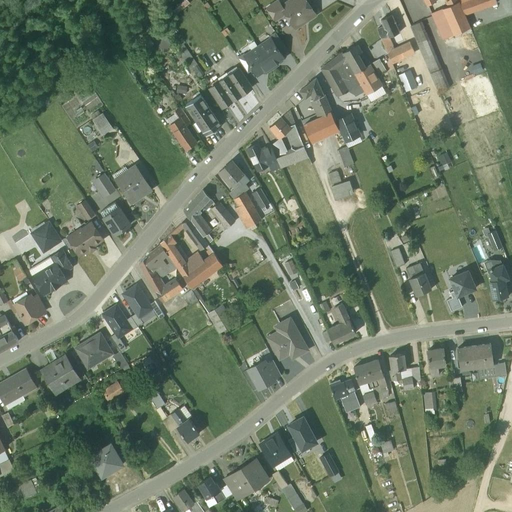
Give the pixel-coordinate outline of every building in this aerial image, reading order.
[(184,0),(177,5),(180,10),(191,2),(189,0),(184,0)] [(278,0),(276,0),(266,7),(275,20),(286,13),(284,10),(285,9),(278,0)] [(300,0),(285,10),(285,9),(284,10),(286,13),(295,27),(316,14),(306,0),(300,0)] [(415,0),(400,0),(412,21),(424,15),(415,0)] [(458,0),(449,4),(443,7),(455,33),(470,26),(458,0)] [(497,1),(496,0),(460,0),(465,12),(497,1)] [(455,33),(443,7),(431,12),(443,38),(455,33)] [(392,14),(381,19),(384,25),(377,28),(382,37),(388,34),(388,35),(399,31),(392,14)] [(421,20),(410,25),(418,41),(427,37),(428,37),(421,20)] [(285,45),(276,32),(270,36),(271,38),(271,37),(279,49),(285,45)] [(388,34),(382,37),(388,51),(394,48),(392,43),(388,35),(388,34)] [(271,38),(258,46),(272,67),(277,63),(278,60),(284,56),(279,49),(271,37),(271,38)] [(427,37),(418,41),(420,47),(429,43),(427,37)] [(165,51),(171,44),(164,38),(158,45),(165,51)] [(394,48),(388,51),(392,61),(415,50),(410,41),(402,44),(394,48)] [(183,43),(177,47),(191,68),(197,64),(183,43)] [(357,43),(343,51),(351,65),(355,71),(365,65),(358,53),(361,51),(357,43)] [(429,43),(420,47),(431,72),(440,68),(429,43)] [(246,54),(245,55),(253,67),(257,73),(263,69),(267,70),(272,67),(258,46),(246,54)] [(341,53),(322,67),(322,68),(337,95),(344,91),(345,92),(346,91),(345,91),(356,85),(353,79),(352,79),(345,83),(339,72),(347,68),(346,67),(351,65),(343,51),(341,53)] [(245,53),(238,57),(247,70),(253,67),(245,55),(246,54),(245,53)] [(383,57),(388,70),(393,67),(388,55),(383,57)] [(379,57),(372,61),(379,73),(386,69),(379,57)] [(396,65),(406,61),(404,57),(395,62),(396,65)] [(396,67),(399,73),(410,68),(407,61),(396,67)] [(365,65),(355,71),(357,76),(366,91),(381,83),(370,63),(365,65)] [(347,68),(339,72),(345,83),(352,79),(353,79),(357,76),(355,71),(351,65),(346,67),(347,68)] [(440,68),(431,72),(438,90),(449,85),(441,67),(440,68)] [(251,87),(238,68),(229,74),(242,93),(251,87)] [(410,69),(399,74),(406,90),(417,85),(410,69)] [(242,93),(229,74),(220,81),(232,99),(242,93)] [(316,77),(299,90),(305,97),(311,92),(314,99),(323,94),(316,77)] [(232,99),(220,81),(211,87),(223,105),(232,99)] [(199,91),(191,96),(193,99),(201,94),(199,91)] [(193,99),(186,103),(207,134),(221,125),(201,94),(193,99)] [(323,94),(314,99),(321,116),(331,111),(323,94)] [(191,121),(181,106),(176,110),(180,116),(185,125),(191,121)] [(174,107),(164,114),(170,123),(180,116),(176,110),(174,107)] [(290,108),(281,116),(289,125),(295,123),(290,108)] [(311,141),(322,136),(339,129),(331,111),(321,116),(319,117),(314,119),(308,122),(303,124),(311,141)] [(103,112),(94,119),(104,134),(113,127),(103,112)] [(317,112),(306,117),(308,122),(314,119),(319,117),(317,112)] [(336,119),(345,139),(359,133),(351,113),(336,119)] [(180,116),(170,123),(187,148),(196,142),(185,125),(180,116)] [(291,128),(289,125),(281,116),(269,127),(279,138),(286,132),(291,128)] [(304,145),(295,123),(289,125),(291,128),(286,132),(292,150),(304,145)] [(92,151),(98,147),(94,140),(88,145),(92,151)] [(261,148),(258,142),(248,147),(258,168),(272,161),(265,146),(261,148)] [(279,150),(274,142),(271,143),(277,156),(281,155),(279,150)] [(271,143),(265,146),(272,161),(278,159),(277,156),(271,143)] [(347,143),(338,148),(345,164),(353,161),(347,143)] [(281,155),(277,156),(278,159),(281,166),(297,160),(308,155),(304,145),(292,150),(281,155)] [(232,160),(219,171),(234,188),(230,192),(234,197),(245,190),(240,184),(241,183),(237,178),(243,173),(232,160)] [(135,165),(127,170),(128,172),(116,180),(131,202),(151,188),(135,165)] [(328,171),(332,183),(341,179),(337,167),(328,171)] [(106,173),(94,180),(104,195),(115,188),(106,173)] [(330,186),(335,198),(353,192),(349,180),(330,186)] [(203,189),(184,209),(189,216),(195,224),(198,228),(205,222),(198,214),(202,211),(200,208),(210,198),(203,189)] [(249,196),(245,190),(234,197),(239,206),(235,208),(244,221),(251,224),(261,218),(261,217),(249,196)] [(264,216),(252,195),(249,196),(261,217),(264,216)] [(95,212),(86,199),(78,204),(87,217),(95,212)] [(115,201),(101,211),(105,216),(119,207),(115,201)] [(219,201),(212,207),(217,213),(224,207),(219,201)] [(119,207),(105,216),(115,232),(129,223),(119,207)] [(235,221),(224,207),(217,213),(228,227),(235,221)] [(189,216),(182,222),(188,231),(195,224),(189,216)] [(50,220),(32,231),(44,250),(62,238),(50,220)] [(92,221),(69,237),(80,253),(103,237),(92,221)] [(211,231),(205,222),(198,228),(204,236),(211,231)] [(195,224),(188,231),(202,248),(209,243),(208,242),(204,236),(198,228),(195,224)] [(475,226),(467,229),(470,235),(477,232),(475,226)] [(496,227),(487,231),(494,247),(502,244),(496,227)] [(211,231),(204,236),(208,242),(216,236),(211,231)] [(171,232),(161,241),(180,268),(183,266),(182,264),(186,260),(186,259),(177,246),(179,243),(171,232)] [(162,243),(147,255),(152,263),(164,254),(168,252),(162,243)] [(399,245),(390,248),(396,264),(405,261),(399,245)] [(73,266),(62,250),(52,256),(55,261),(56,261),(63,272),(73,266)] [(199,250),(186,259),(186,260),(187,260),(182,264),(183,266),(180,268),(183,274),(204,258),(199,250)] [(222,262),(215,251),(210,254),(218,265),(222,262)] [(204,258),(183,274),(191,285),(199,279),(218,265),(210,254),(204,258)] [(152,263),(147,255),(140,261),(153,284),(161,279),(152,263)] [(420,259),(406,265),(410,275),(424,269),(420,259)] [(55,261),(33,274),(44,292),(51,288),(52,287),(52,286),(51,285),(57,282),(58,282),(59,283),(60,283),(67,279),(63,272),(56,261),(55,261)] [(503,261),(492,266),(492,265),(490,265),(491,266),(490,267),(492,278),(504,276),(504,277),(505,277),(509,275),(503,261)] [(20,264),(14,268),(20,279),(26,275),(20,264)] [(455,286),(458,292),(475,285),(468,267),(450,275),(455,286)] [(424,269),(410,275),(417,292),(431,286),(424,269)] [(164,285),(156,289),(163,300),(183,286),(177,276),(164,285)] [(504,276),(492,278),(490,278),(493,295),(495,295),(496,295),(500,294),(508,292),(505,277),(504,277),(504,276)] [(161,279),(153,284),(156,289),(164,285),(161,279)] [(150,302),(137,283),(124,292),(137,311),(139,316),(140,315),(152,307),(153,307),(150,302)] [(197,296),(191,288),(184,292),(190,301),(197,296)] [(446,297),(451,308),(462,304),(458,292),(453,295),(446,297)] [(31,293),(15,302),(26,321),(35,316),(33,313),(40,309),(32,296),(31,293)] [(38,293),(32,296),(40,309),(45,306),(38,293)] [(155,299),(150,302),(153,307),(152,307),(159,318),(165,314),(155,299)] [(326,299),(317,303),(321,311),(327,308),(330,307),(326,299)] [(343,300),(334,304),(338,312),(346,308),(343,300)] [(209,310),(208,311),(220,331),(235,322),(223,302),(217,305),(209,310)] [(134,328),(127,318),(117,303),(104,312),(117,331),(120,337),(134,328)] [(327,308),(321,311),(324,318),(330,315),(327,308)] [(342,320),(328,326),(334,340),(356,329),(346,308),(338,312),(342,320)] [(139,316),(137,311),(132,315),(138,325),(144,321),(140,315),(139,316)] [(11,326),(5,314),(0,317),(0,329),(0,330),(0,336),(6,333),(7,335),(14,331),(15,332),(17,331),(14,325),(11,326)] [(134,328),(138,325),(132,315),(127,318),(134,328)] [(284,330),(270,338),(280,355),(297,346),(299,351),(308,346),(290,315),(279,321),(284,330)] [(101,330),(90,337),(91,339),(77,347),(87,364),(103,354),(105,356),(113,351),(101,330)] [(0,349),(19,339),(15,332),(14,331),(7,335),(6,333),(0,336),(0,349)] [(127,347),(120,337),(117,331),(111,335),(120,349),(121,351),(127,347)] [(491,340),(474,342),(477,362),(485,360),(485,362),(494,361),(491,340)] [(474,342),(457,345),(460,366),(469,364),(469,363),(477,362),(474,342)] [(436,346),(428,347),(430,364),(432,372),(439,371),(438,363),(446,361),(444,344),(441,345),(441,344),(436,344),(436,346)] [(120,349),(113,354),(121,367),(129,363),(121,351),(120,349)] [(403,350),(390,352),(392,367),(391,367),(393,377),(403,376),(402,376),(401,367),(405,366),(403,350)] [(64,351),(50,360),(51,362),(42,367),(56,391),(80,377),(64,351)] [(379,356),(366,360),(374,384),(378,382),(376,377),(375,377),(374,375),(384,372),(379,356)] [(265,357),(248,366),(259,385),(276,376),(275,375),(267,360),(265,357)] [(281,371),(273,357),(267,360),(275,375),(281,371)] [(505,359),(498,360),(500,372),(507,371),(505,359)] [(366,360),(354,364),(359,380),(369,377),(369,379),(368,379),(369,385),(374,384),(366,360)] [(27,366),(0,381),(0,393),(7,406),(39,388),(27,366)] [(405,366),(401,367),(402,376),(403,376),(412,374),(411,366),(405,366)] [(412,374),(403,376),(404,386),(414,385),(412,374)] [(460,374),(453,375),(455,388),(462,387),(460,374)] [(345,379),(341,380),(340,376),(330,380),(332,386),(332,389),(333,389),(335,395),(339,393),(341,400),(342,399),(347,397),(345,391),(352,389),(351,387),(355,386),(351,376),(350,377),(349,376),(345,378),(345,379)] [(118,381),(105,388),(111,398),(124,390),(118,381)] [(352,389),(345,391),(347,397),(349,397),(358,393),(355,386),(351,387),(352,389)] [(165,401),(157,388),(151,392),(159,405),(161,404),(165,401)] [(374,388),(363,391),(366,399),(377,396),(376,393),(374,388)] [(434,388),(424,389),(426,407),(436,406),(434,388)] [(358,393),(349,397),(352,404),(356,402),(357,404),(361,402),(358,393)] [(347,397),(342,399),(345,407),(352,404),(349,397),(347,397)] [(395,397),(385,400),(389,413),(399,410),(395,397)] [(192,413),(185,402),(180,406),(187,417),(190,415),(192,413)] [(172,410),(167,414),(161,404),(159,405),(157,406),(171,429),(178,424),(180,422),(172,410)] [(180,406),(179,405),(172,410),(180,422),(187,417),(180,406)] [(302,445),(303,446),(317,438),(304,414),(290,421),(296,433),(302,445)] [(180,422),(178,424),(188,438),(200,429),(190,415),(187,417),(180,422)] [(278,430),(261,441),(273,461),(291,450),(278,430)] [(302,445),(296,433),(289,436),(295,449),(302,445)] [(392,439),(381,442),(383,449),(394,446),(392,439)] [(90,454),(102,474),(124,461),(112,441),(90,454)] [(321,454),(330,472),(339,467),(330,449),(321,454)] [(13,466),(9,457),(2,460),(7,469),(13,466)] [(257,457),(241,467),(240,465),(224,475),(234,491),(240,487),(243,492),(269,476),(257,457)] [(288,481),(279,466),(272,470),(282,485),(288,481)] [(211,473),(199,480),(207,494),(213,491),(218,498),(226,494),(217,479),(215,480),(211,473)] [(31,477),(19,483),(26,495),(37,490),(31,477)] [(291,480),(282,485),(298,511),(306,506),(291,480)] [(91,485),(85,489),(89,496),(95,493),(91,485)] [(194,498),(184,485),(174,492),(183,506),(188,502),(195,511),(198,511),(204,508),(201,502),(204,500),(200,494),(194,498)] [(85,489),(67,498),(71,505),(74,504),(74,505),(81,501),(80,500),(89,496),(85,489)] [(67,498),(47,510),(47,511),(64,511),(73,508),(71,505),(67,498)]
